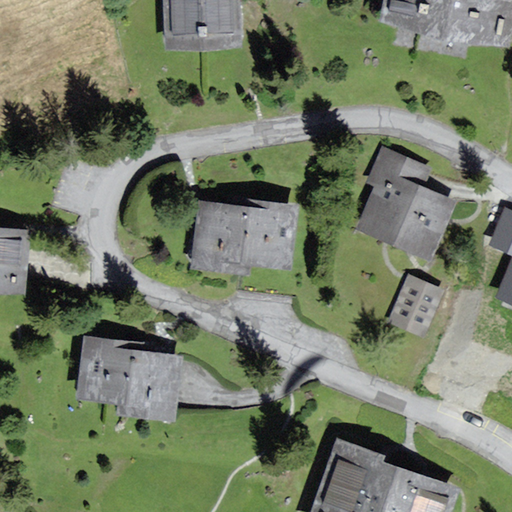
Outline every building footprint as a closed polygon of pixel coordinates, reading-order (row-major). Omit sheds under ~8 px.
[(169,0),(172,47),(248,44),(245,0),(169,0)] [(511,0),(389,0),(386,21),(511,46),(511,0)] [(381,184),(362,224),(429,255),(455,201),(423,186),(430,171),(385,150),(371,179),(381,184)] [(203,203),(199,262),(293,268),(297,209),(203,203)] [(0,227),(0,292),(30,296),(37,232),(0,227)] [(511,267),(500,298),(511,302),(511,267)] [(414,272),(394,322),(428,336),(447,286),(414,272)] [(94,336),(82,397),(179,416),(191,355),(94,336)] [(341,441),(315,511),(447,511),(458,482),(341,441)]
